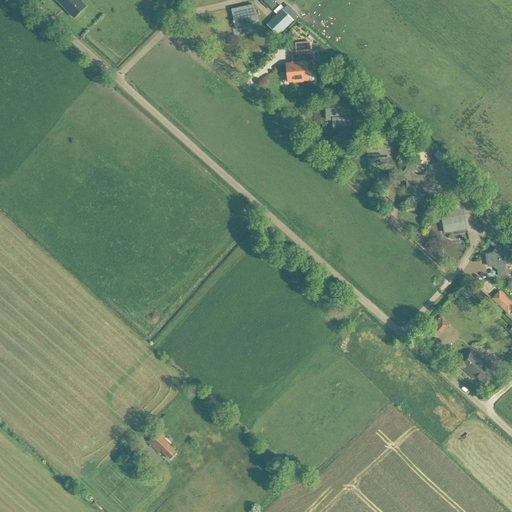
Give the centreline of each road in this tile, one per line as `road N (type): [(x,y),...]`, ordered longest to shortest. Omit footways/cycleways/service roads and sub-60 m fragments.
road 1 (unclassified): [(511,433),(31,0)]
road 2 (track): [(454,277),(336,173),(334,161),(365,128)]
road 3 (track): [(270,216),(150,349)]
